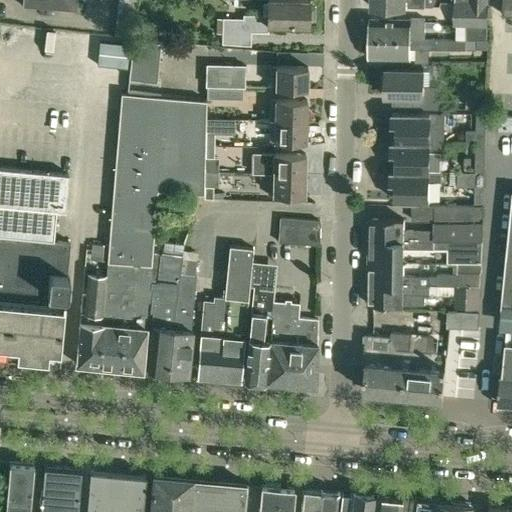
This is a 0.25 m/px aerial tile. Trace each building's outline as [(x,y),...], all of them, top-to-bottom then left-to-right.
[(21,0),(21,6),(75,10),(75,0),(21,0)] [(266,0),(267,14),(266,19),(254,19),(254,32),(266,32),(266,25),(308,26),(308,22),(314,20),(315,6),(308,4),(308,0),(266,0)] [(424,9),(424,0),(370,0),(371,6),(387,7),(424,9)] [(453,1),(453,13),(488,13),(488,0),(455,0),(456,1),(453,1)] [(511,0),(503,0),(502,15),(511,15),(511,0)] [(488,40),(488,13),(453,13),(453,26),(466,27),(465,40),(488,40)] [(222,18),(221,33),(221,43),(249,44),(250,19),(222,18)] [(409,19),(386,18),(370,18),(369,39),(426,39),(426,32),(425,20),(409,20),(409,19)] [(426,39),(369,39),(369,58),(409,59),(409,48),(476,50),(476,49),(489,49),(490,40),(488,40),(465,40),(426,39)] [(155,81),(159,43),(131,40),(131,44),(130,56),(128,68),(128,78),(155,81)] [(99,41),(98,53),(130,56),(131,44),(99,41)] [(98,53),(97,65),(128,68),(130,56),(98,53)] [(206,64),(206,86),(241,86),(244,87),(245,65),(206,64)] [(306,89),(307,67),(271,66),(271,88),(306,89)] [(423,70),(422,70),(385,69),(385,72),(380,75),(380,90),(384,92),(384,95),(413,96),(412,108),(438,109),(438,86),(423,85),(423,70)] [(241,99),(241,86),(206,86),(206,99),(241,99)] [(486,92),(466,91),(465,108),(485,108),(486,92)] [(146,301),(150,302),(152,290),(156,252),(151,251),(155,206),(181,208),(183,192),(200,193),(203,101),(182,99),(155,97),(119,94),(105,275),(98,365),(140,369),(145,313),(146,301)] [(269,99),(269,120),(306,121),(306,99),(269,99)] [(465,134),(465,142),(485,142),(486,130),(486,116),(486,110),(475,110),(475,134),(465,134)] [(438,113),(408,112),(392,112),(392,122),(397,122),(397,141),(429,142),(430,122),(438,122),(438,113)] [(486,116),(486,130),(511,130),(511,117),(486,116)] [(259,141),(268,141),(305,142),(306,121),(269,120),(259,119),(259,141)] [(213,133),(205,133),(205,145),(213,145),(213,133)] [(397,155),(396,170),(429,171),(429,152),(442,152),(442,142),(429,142),(397,141),(392,141),(391,151),(397,151),(397,155)] [(485,142),(465,142),(464,149),(474,149),(474,172),(485,173),(485,142)] [(212,172),(213,157),(213,145),(205,145),(205,157),(204,172),(212,172)] [(304,153),(268,152),(254,152),(254,173),(267,173),(304,174),(304,153)] [(0,356),(58,362),(64,301),(61,301),(61,295),(62,295),(65,294),(67,291),(68,275),(66,275),(69,242),(53,241),(56,211),(64,212),(68,174),(0,167),(0,356)] [(441,172),(429,172),(429,171),(396,170),(391,170),(391,180),(396,180),(396,201),(428,202),(429,181),(441,182),(441,172)] [(474,172),(473,205),(484,205),(485,173),(474,172)] [(304,174),(267,173),(267,194),(303,195),(304,174)] [(203,199),(212,199),(223,199),(223,192),(212,192),(212,186),(203,186),(203,199)] [(430,220),(430,231),(429,240),(430,241),(449,241),(481,242),(484,205),(473,205),(410,203),(409,219),(430,220)] [(511,206),(502,304),(511,305),(511,206)] [(303,244),(318,245),(319,245),(319,238),(319,220),(279,217),(277,242),(303,244)] [(429,240),(430,231),(404,230),(404,219),(370,218),(370,220),(367,222),(366,230),(370,232),(370,239),(429,240)] [(370,245),(366,247),(366,255),(369,257),(369,259),(369,261),(403,262),(403,260),(403,250),(429,251),(429,240),(370,239),(370,245)] [(458,263),(480,263),(481,242),(449,241),(448,252),(448,262),(452,262),(458,263)] [(247,298),(248,285),(250,262),(252,247),(229,245),(224,296),(226,296),(247,298)] [(167,372),(181,257),(156,252),(152,290),(150,302),(149,313),(152,313),(150,327),(152,327),(147,370),(167,372)] [(195,259),(181,257),(167,372),(187,374),(191,330),(190,330),(195,274),(194,274),(195,259)] [(366,267),(365,275),(369,277),(369,285),(427,286),(454,286),(479,287),(480,263),(458,263),(457,273),(428,272),(427,276),(402,275),(402,265),(385,264),(369,264),(369,266),(366,267)] [(75,363),(98,365),(105,275),(87,274),(85,293),(82,293),(75,363)] [(244,379),(265,381),(272,301),(273,287),(251,285),(245,363),(244,379)] [(427,286),(369,285),(369,291),(365,292),(365,301),(369,302),(368,304),(401,305),(401,304),(424,305),(425,295),(427,295),(427,286)] [(453,311),(479,312),(479,287),(454,287),(454,296),(453,311)] [(198,372),(218,374),(226,296),(224,296),(214,295),(213,300),(203,299),(196,375),(198,375),(198,372)] [(240,378),(241,363),(247,298),(226,296),(218,374),(239,376),(238,378),(240,378)] [(265,381),(286,383),(294,303),(272,301),(265,381)] [(317,318),(298,317),(300,304),(294,303),(286,383),(293,383),(298,383),(315,385),(317,318)] [(500,321),(508,322),(503,375),(501,374),(498,402),(511,403),(511,305),(502,304),(500,321)] [(478,328),(479,312),(453,311),(448,311),(447,327),(478,328)] [(443,397),(445,377),(447,354),(448,337),(412,334),(401,333),(390,332),(390,337),(373,335),(365,334),(364,333),(364,361),(366,362),(366,364),(365,367),(364,390),(387,392),(399,393),(443,397)] [(29,511),(34,464),(10,462),(5,511),(29,511)] [(76,511),(81,468),(56,466),(44,465),(40,511),(76,511)] [(106,511),(110,471),(91,469),(86,511),(106,511)] [(142,511),(146,474),(110,471),(106,511),(142,511)] [(150,511),(243,511),(246,483),(153,475),(150,511)] [(291,511),(294,488),(262,485),(259,511),(291,511)] [(319,511),(322,491),(320,490),(320,492),(304,490),(304,489),(302,489),(300,511),(319,511)] [(341,492),(341,494),(339,493),(339,492),(322,491),(319,511),(370,511),(373,495),(352,494),(352,495),(351,495),(351,494),(350,493),(349,497),(342,496),(342,492),(341,492)] [(411,511),(413,500),(377,496),(375,511),(411,511)] [(450,511),(452,503),(413,500),(411,511),(450,511)] [(469,511),(470,505),(452,503),(450,511),(469,511)]
